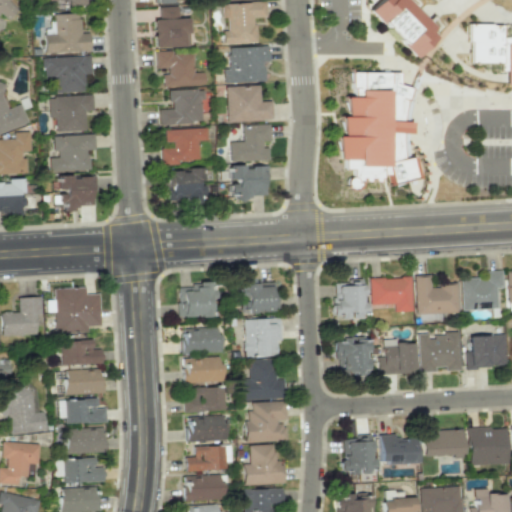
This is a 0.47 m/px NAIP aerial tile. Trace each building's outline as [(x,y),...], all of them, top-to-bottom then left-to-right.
[(0,0),(0,13),(6,20),(16,9),(5,0),(0,0)] [(377,0),(366,10),(412,58),(423,48),(434,37),(428,31),(432,27),(405,0),(377,0)] [(221,43),(253,42),(252,17),(263,16),(263,1),(219,3),(220,18),(224,17),(225,30),(221,31),(221,43)] [(186,18),(176,18),(176,6),(157,6),(157,20),(151,20),(151,47),(182,46),(182,34),(186,33),(186,18)] [(42,52),(87,51),(87,32),(78,32),(77,13),(52,14),(52,34),(41,34),(42,52)] [(511,35),(508,35),(508,37),(500,37),(501,25),(491,25),(491,24),(467,23),(467,41),(469,41),(469,63),(500,63),(500,71),(511,71),(511,35)] [(261,82),(261,61),(266,61),(265,46),(225,47),(226,68),(221,68),(222,83),(261,82)] [(154,70),(160,70),(160,86),(202,85),(201,71),(192,72),(191,51),(153,53),(154,70)] [(40,57),(41,76),(52,76),(53,92),(82,91),(82,74),(89,73),(88,55),(40,57)] [(390,183),(416,177),(410,156),(402,158),(400,133),(401,119),(403,108),(405,100),(406,100),(410,88),(398,84),(398,72),(351,72),(350,87),(352,87),(352,97),(343,96),(346,116),(338,116),(342,136),(334,135),(339,159),(343,159),(343,168),(352,169),(352,177),(350,176),(348,177),(346,179),(345,181),(347,185),(348,186),(345,187),(348,189),(352,189),(355,188),(357,186),(358,184),(359,182),(361,182),(361,178),(363,178),(363,180),(368,180),(368,178),(372,178),(373,180),(378,180),(378,178),(379,178),(381,177),(381,176),(381,175),(388,174),(390,183)] [(0,131),(25,123),(18,103),(5,108),(0,95),(0,91),(3,84),(0,82),(0,131)] [(269,100),(257,101),(256,85),(222,86),(223,122),(270,120),(269,100)] [(156,124),(199,123),(198,99),(201,99),(201,89),(167,90),(167,109),(156,109),(156,124)] [(53,132),(83,130),(82,110),(91,110),(90,94),(46,96),(47,119),(52,118),(53,132)] [(266,160),(266,147),(260,147),(260,140),(267,140),(267,125),(240,125),(240,141),(227,141),(227,161),(266,160)] [(161,129),(162,142),(170,142),(170,148),(158,148),(159,163),(196,162),(195,141),(204,140),(204,128),(161,129)] [(0,173),(22,173),(22,151),(27,151),(27,131),(11,131),(11,139),(0,138),(0,173)] [(51,135),(52,156),(47,156),(47,171),(86,170),(86,150),(92,149),(92,134),(51,135)] [(227,165),(228,201),(245,200),(245,195),(265,194),(264,165),(241,166),(241,165),(227,165)] [(201,197),(200,168),(164,169),(165,198),(201,197)] [(88,205),(88,176),(69,176),(69,175),(54,175),(54,190),(57,190),(57,211),(71,211),(71,205),(88,205)] [(19,178),(4,178),(4,182),(0,181),(0,212),(20,212),(19,178)] [(511,269),(503,269),(505,302),(511,302),(511,269)] [(499,287),(499,271),(483,271),(484,277),(457,278),(458,310),(494,308),(493,288),(499,287)] [(412,314),(454,312),(453,285),(426,286),(426,276),(411,276),(412,314)] [(408,311),(407,277),(366,278),(367,304),(390,303),(391,311),(408,311)] [(362,278),(346,278),(346,284),(331,284),(331,315),(336,315),(336,319),(346,319),(346,312),(362,312),(362,278)] [(272,281),(256,281),(256,279),(236,280),(237,298),(238,298),(239,313),(273,312),(272,281)] [(175,285),(176,317),(208,316),(207,299),(211,299),(210,284),(175,285)] [(98,325),(96,293),(83,294),(83,287),(51,288),(52,332),(85,331),(85,325),(98,325)] [(0,335),(33,334),(32,314),(38,313),(37,296),(15,297),(15,311),(0,311),(0,335)] [(274,355),(273,340),(278,340),(277,317),(240,319),(242,356),(274,355)] [(217,352),(216,327),(178,328),(179,352),(217,352)] [(457,369),(455,333),(424,334),(424,333),(414,333),(416,372),(433,371),(433,370),(457,369)] [(501,334),(465,335),(466,350),(461,350),(462,368),(502,367),(501,334)] [(365,370),(364,336),(349,337),(349,338),(332,339),(333,372),(365,370)] [(58,365),(99,363),(99,349),(90,349),(89,339),(57,340),(58,365)] [(379,339),(379,357),(374,357),(374,372),(411,371),(411,342),(393,343),(393,339),(379,339)] [(179,357),(180,382),(218,381),(217,356),(179,357)] [(244,360),(245,369),(238,370),(239,399),(281,398),(280,379),(272,379),(271,359),(244,360)] [(61,394),(98,393),(97,368),(60,370),(61,394)] [(41,431),(40,411),(33,412),(31,382),(7,384),(8,391),(0,391),(0,415),(4,415),(5,434),(41,431)] [(221,386),(181,387),(182,411),(221,410),(221,386)] [(58,423),(102,422),(102,407),(94,408),(93,398),(57,399),(58,423)] [(244,442),(282,441),(282,420),(283,420),(282,401),(243,402),(244,442)] [(221,440),(221,415),(184,416),(184,441),(221,440)] [(101,452),(100,427),(62,428),(62,453),(101,452)] [(505,464),(503,427),(464,428),(465,465),(505,464)] [(418,430),(419,456),(451,455),(451,458),(461,458),(460,429),(418,430)] [(414,462),(414,436),(376,437),(376,463),(414,462)] [(371,469),(370,439),(339,440),(340,460),(336,460),(336,469),(347,468),(347,474),(354,474),(354,470),(371,469)] [(35,444),(0,441),(0,457),(4,458),(3,468),(0,467),(0,483),(14,484),(14,476),(23,477),(24,463),(34,463),(35,444)] [(281,483),(280,461),(271,462),(271,444),(246,445),(246,464),(240,464),(241,485),(281,483)] [(182,457),(182,470),(221,469),(220,445),(190,446),(190,457),(182,457)] [(60,483),(100,481),(100,466),(90,467),(90,458),(59,458),(60,483)] [(180,476),(181,500),(219,499),(218,474),(180,476)] [(68,511),(94,511),(93,486),(55,488),(56,511),(68,511)] [(458,511),(457,486),(416,487),(416,511),(458,511)] [(238,488),(238,511),(267,511),(267,503),(279,503),(278,488),(238,488)] [(502,511),(502,493),(484,493),(484,488),(471,488),(472,506),(465,506),(465,511),(502,511)] [(32,511),(35,499),(0,491),(0,511),(32,511)] [(366,511),(367,495),(350,494),(350,496),(333,496),(332,511),(366,511)] [(411,511),(411,498),(378,498),(378,511),(411,511)]
